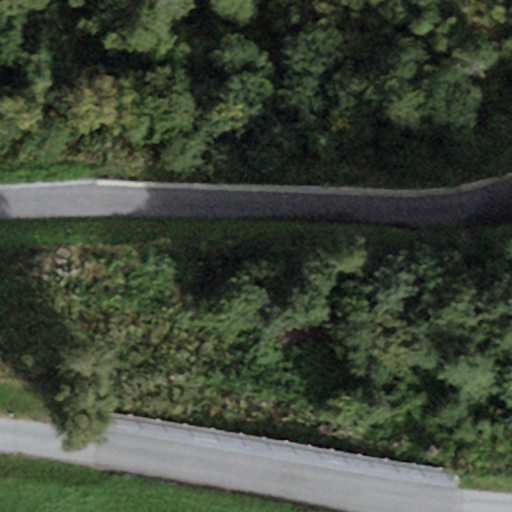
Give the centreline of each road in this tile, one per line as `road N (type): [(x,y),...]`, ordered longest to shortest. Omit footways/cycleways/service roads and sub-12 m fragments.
road 1 (unclassified): [(0,205),(447,208),(511,197)]
road 2 (unclassified): [(506,511),(0,435)]
